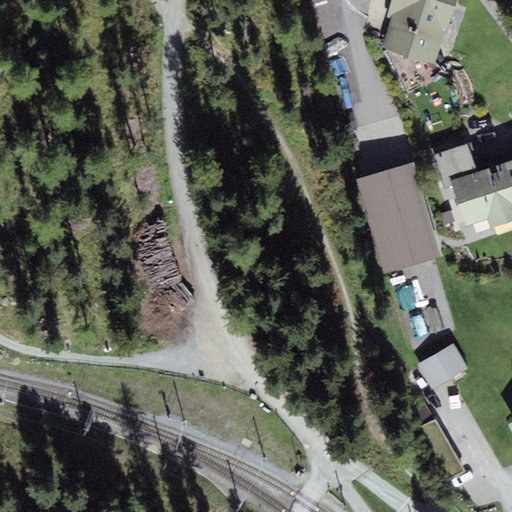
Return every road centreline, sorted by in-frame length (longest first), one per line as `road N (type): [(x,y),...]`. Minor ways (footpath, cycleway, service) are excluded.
road 1 (residential): [(177,11),(176,177),(230,343),(334,454)]
road 2 (track): [(230,343),(188,357),(105,361),(0,340)]
